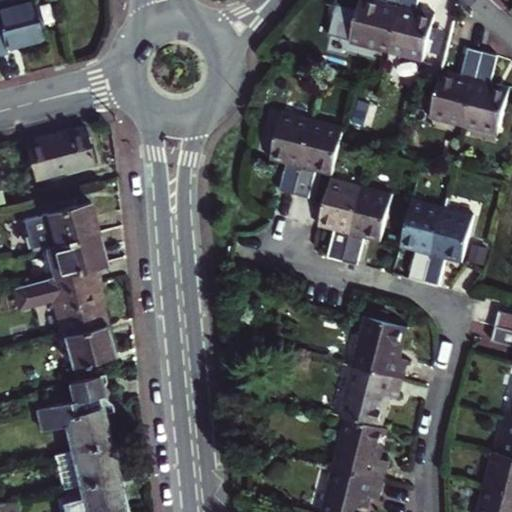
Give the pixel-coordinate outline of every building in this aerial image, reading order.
[(396,51),(410,0),(392,0),(392,2),(390,9),(373,4),(371,13),(363,39),(363,42),(396,51)] [(390,9),(392,2),(385,0),(374,0),(373,4),(390,9)] [(427,0),(410,0),(396,51),(429,61),(432,50),(437,31),(439,23),(422,18),(424,11),(427,0)] [(0,56),(7,55),(5,48),(41,39),(32,2),(0,10),(0,56)] [(363,39),(371,13),(349,6),(341,33),(363,39)] [(422,18),(439,23),(441,16),(424,11),(422,18)] [(457,36),(437,31),(432,50),(452,55),(457,36)] [(463,86),(445,81),(434,117),(468,128),(488,57),(473,52),(465,79),(463,86)] [(488,57),(468,128),(500,137),(511,100),(493,94),(495,88),(503,61),(488,57)] [(465,79),(447,73),(445,81),(463,86),(465,79)] [(493,94),(511,100),(511,97),(511,92),(495,88),(493,94)] [(279,111),(268,151),(285,155),(283,162),(276,188),(293,193),(312,121),(279,111)] [(312,121),(293,193),(307,197),(314,171),(316,164),(331,169),(339,141),(342,129),(312,121)] [(85,127),(25,142),(34,179),(95,164),(85,127)] [(285,155),(268,151),(266,157),(283,162),(285,155)] [(316,164),(314,171),(329,175),(331,169),(316,164)] [(359,189),(328,180),(317,219),(331,223),(329,230),(322,254),(340,259),(359,189)] [(392,198),(359,189),(340,259),(355,264),(362,239),(364,232),(381,237),(392,198)] [(32,249),(47,245),(99,233),(91,202),(25,218),(32,249)] [(410,203),(400,242),(415,246),(413,253),(406,278),(422,283),(442,212),(410,203)] [(442,212),(422,283),(437,287),(444,260),(446,255),(464,260),(475,221),(442,212)] [(316,226),(329,230),(331,223),(317,219),(316,225),(316,226)] [(379,244),(381,237),(364,232),(362,239),(379,244)] [(55,276),(90,267),(107,264),(99,233),(47,245),(55,276)] [(486,244),(472,240),(468,258),(482,261),(486,244)] [(398,249),(413,253),(415,246),(400,242),(398,249)] [(462,265),(464,260),(446,255),(444,260),(462,265)] [(104,326),(90,267),(55,276),(45,278),(11,286),(14,300),(21,305),(50,298),(59,337),(62,336),(104,326)] [(511,313),(498,310),(493,326),(511,331),(511,313)] [(364,313),(350,361),(399,375),(404,354),(395,352),(403,323),(364,313)] [(111,355),(104,326),(62,336),(69,366),(111,355)] [(511,331),(493,326),(489,341),(511,347),(511,331)] [(345,414),(376,422),(384,391),(394,394),(399,375),(350,361),(337,412),(345,414)] [(105,374),(67,382),(72,402),(36,411),(41,431),(65,425),(72,452),(111,442),(104,415),(114,412),(112,405),(104,401),(101,389),(107,381),(105,374)] [(331,464),(379,477),(385,456),(375,453),(383,424),(376,422),(345,414),(331,464)] [(511,416),(510,416),(500,451),(511,453),(511,416)] [(111,442),(72,452),(80,486),(120,476),(111,442)] [(511,453),(500,451),(491,448),(483,478),(511,485),(511,453)] [(379,477),(331,464),(318,511),(358,511),(364,492),(374,495),(379,477)] [(120,476),(80,486),(83,498),(63,503),(65,511),(113,511),(127,509),(120,476)] [(511,511),(511,485),(483,478),(474,510),(482,511),(511,511)] [(0,504),(0,511),(22,511),(19,500),(0,504)]
